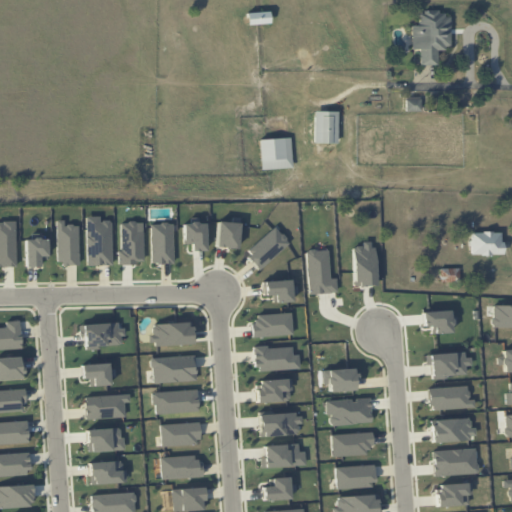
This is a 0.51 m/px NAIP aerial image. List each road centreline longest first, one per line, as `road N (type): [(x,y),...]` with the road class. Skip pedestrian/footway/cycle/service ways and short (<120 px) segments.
road 1 (residential): [(235,511),(223,291),(0,296)]
road 2 (residential): [(45,295),(58,511)]
road 3 (residential): [(372,325),(394,362),(406,511)]
